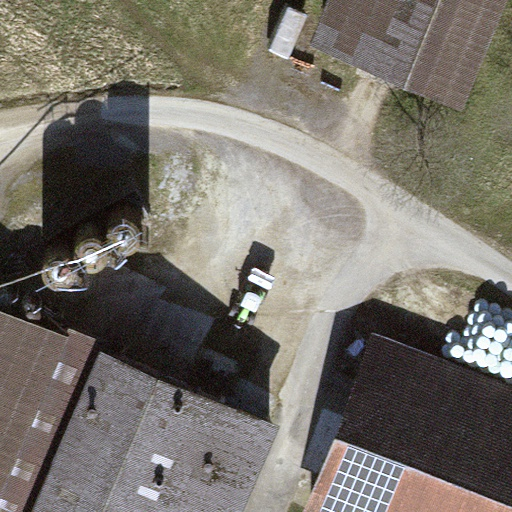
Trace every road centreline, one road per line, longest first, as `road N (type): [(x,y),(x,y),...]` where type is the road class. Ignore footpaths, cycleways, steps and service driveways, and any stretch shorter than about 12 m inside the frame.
road 1 (track): [(511,269),(340,161),(248,114),(88,94),(0,121)]
road 2 (track): [(269,511),(362,261),(402,200)]
